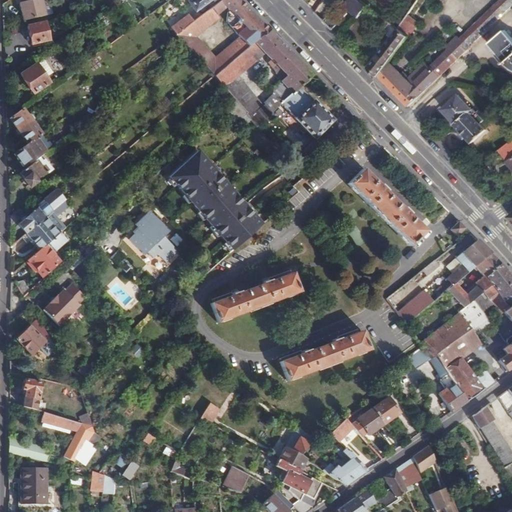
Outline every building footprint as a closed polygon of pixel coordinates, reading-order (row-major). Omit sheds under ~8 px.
[(16,0),(17,1),(20,1),(24,19),(46,15),(42,0),(16,0)] [(268,28),(247,6),(240,0),(219,0),(193,21),(176,34),(215,76),(268,28)] [(187,0),(195,9),(207,0),(187,0)] [(354,0),(350,0),(345,7),(358,18),(366,8),(354,0)] [(511,0),(499,0),(461,38),(470,48),(511,8),(511,6),(511,0)] [(337,9),(324,21),(333,31),(349,16),(345,11),(341,14),(337,9)] [(189,14),(171,27),(176,34),(193,21),(189,14)] [(45,21),(27,26),(31,43),(49,40),(45,21)] [(268,28),(215,76),(236,99),(248,111),(244,115),(249,121),(255,127),(280,104),(288,96),(284,91),(278,97),(274,93),(264,102),(266,103),(262,106),(238,75),(264,52),(275,64),(273,66),(282,81),(293,92),(299,86),(311,73),(290,51),(268,28)] [(369,67),(380,77),(390,64),(409,37),(396,29),(369,67)] [(398,72),(386,84),(393,91),(410,107),(470,48),(461,38),(451,29),(442,38),(449,44),(447,46),(450,49),(432,66),(428,61),(411,77),(405,71),(400,74),(398,72)] [(511,35),(507,30),(490,45),(511,69),(511,68),(511,35)] [(17,61),(5,64),(5,77),(30,60),(25,55),(17,61)] [(35,64),(19,75),(33,94),(49,82),(35,64)] [(380,77),(386,84),(398,72),(390,64),(380,77)] [(288,96),(280,104),(315,138),(332,120),(299,86),(293,92),(288,96)] [(476,111),(461,94),(445,108),(457,122),(455,124),(472,143),(487,129),(473,114),(476,111)] [(248,111),(236,99),(217,116),(233,135),(249,121),(244,115),(248,111)] [(9,117),(18,129),(33,118),(37,115),(34,110),(27,115),(22,108),(9,117)] [(33,118),(18,129),(28,142),(36,136),(40,133),(35,126),(38,124),(33,118)] [(28,142),(13,153),(22,165),(45,148),(42,145),(44,144),(43,140),(40,142),(36,136),(28,142)] [(511,139),(501,148),(511,161),(510,161),(511,163),(511,139)] [(54,144),(18,172),(29,184),(47,169),(43,164),(41,164),(40,165),(38,163),(57,148),(54,144)] [(194,153),(166,179),(169,184),(167,191),(168,194),(173,198),(181,196),(234,252),(263,227),(253,217),(252,218),(245,211),(246,209),(207,168),(206,169),(203,166),(204,164),(194,153)] [(362,169),(348,183),(410,245),(424,231),(407,214),(408,213),(403,208),(402,209),(384,191),(385,190),(380,185),(379,186),(362,169)] [(61,182),(52,189),(59,197),(63,194),(65,196),(69,193),(61,182)] [(71,196),(53,211),(58,217),(76,202),(71,196)] [(17,223),(26,234),(46,217),(53,211),(48,205),(41,210),(37,207),(17,223)] [(20,207),(11,214),(11,223),(25,212),(20,207)] [(167,232),(146,211),(132,226),(135,229),(130,234),(133,237),(127,243),(143,259),(146,255),(152,261),(157,256),(166,264),(177,253),(161,238),(167,232)] [(26,234),(22,238),(27,244),(32,240),(40,250),(46,246),(60,233),(46,217),(26,234)] [(465,227),(458,221),(450,229),(457,235),(465,227)] [(476,238),(451,261),(451,271),(452,272),(446,278),(451,284),(454,282),(474,265),(489,252),(483,246),(476,238)] [(40,250),(28,261),(42,277),(60,262),(52,253),(46,246),(40,250)] [(494,258),(489,252),(474,265),(482,274),(473,282),(475,284),(464,294),(454,282),(451,284),(446,289),(463,307),(473,300),(483,292),(489,285),(490,284),(484,278),(500,264),(494,258)] [(116,254),(108,262),(124,277),(130,270),(123,263),(122,261),(116,254)] [(511,277),(510,276),(500,264),(484,278),(490,284),(489,285),(510,306),(511,304),(511,277)] [(218,321),(298,291),(292,273),(270,281),(269,279),(262,282),(262,283),(239,292),(238,291),(231,294),(232,296),(211,303),(218,321)] [(511,304),(510,306),(489,285),(483,292),(504,311),(505,310),(511,318),(511,342),(509,345),(511,349),(511,304)] [(57,326),(78,304),(62,288),(41,310),(57,326)] [(423,291),(397,313),(405,325),(432,300),(423,291)] [(490,321),(473,300),(463,307),(419,343),(421,346),(429,357),(434,355),(467,400),(493,381),(486,371),(483,371),(475,377),(460,358),(481,341),(475,333),(490,321)] [(38,318),(16,340),(32,355),(44,342),(48,346),(52,343),(38,318)] [(288,379),(369,349),(362,331),(341,338),(340,337),(332,340),(333,341),(310,350),(309,349),(302,352),(302,353),(282,361),(288,379)] [(511,366),(511,349),(509,345),(504,349),(507,352),(498,359),(507,371),(509,369),(511,366)] [(429,357),(421,346),(415,350),(423,361),(428,357),(443,379),(441,381),(448,390),(440,395),(452,411),(457,407),(467,400),(434,355),(429,357)] [(25,364),(10,363),(10,374),(24,377),(25,364)] [(43,381),(24,377),(23,389),(27,390),(26,398),(27,398),(27,403),(38,405),(43,381)] [(232,389),(222,383),(200,418),(210,424),(232,389)] [(511,385),(497,396),(511,419),(511,385)] [(389,397),(372,407),(383,422),(399,411),(389,397)] [(484,406),(472,414),(505,466),(511,461),(511,455),(491,420),(493,419),(484,406)] [(383,422),(372,407),(358,417),(367,433),(383,422)] [(91,427),(43,413),(41,422),(76,434),(63,457),(72,463),(74,459),(81,463),(84,459),(86,461),(91,455),(89,453),(100,437),(93,432),(91,427)] [(330,431),(329,432),(338,440),(353,425),(345,417),(330,431)] [(326,435),(329,432),(330,431),(325,426),(319,432),(322,434),(323,433),(326,435)] [(148,434),(143,441),(150,446),(155,439),(148,434)] [(426,447),(433,463),(449,451),(443,435),(426,447)] [(42,448),(10,439),(9,453),(38,461),(42,448)] [(285,447),(278,460),(299,471),(304,463),(307,466),(310,462),(300,456),(309,446),(309,444),(311,442),(307,439),(305,442),(299,439),(292,451),(285,447)] [(345,447),(341,444),(336,450),(343,457),(333,467),(329,463),(322,471),(344,486),(350,482),(362,473),(366,470),(363,466),(353,455),(345,447)] [(410,458),(418,476),(418,477),(434,465),(433,463),(426,447),(419,451),(410,458)] [(357,452),(353,455),(363,466),(368,463),(357,452)] [(278,460),(271,456),(269,460),(270,462),(275,465),(275,466),(282,471),(278,478),(281,481),(281,483),(289,487),(287,491),(299,501),(303,495),(313,500),(321,483),(311,478),(309,481),(299,476),(300,475),(307,478),(309,476),(299,471),(278,460)] [(108,458),(96,474),(101,475),(114,479),(123,468),(108,458)] [(418,476),(410,458),(401,464),(393,470),(402,489),(418,476)] [(180,462),(176,459),(169,471),(183,476),(184,470),(179,469),(179,467),(179,465),(181,463),(180,462)] [(130,461),(121,474),(127,479),(136,466),(130,461)] [(511,461),(505,466),(503,467),(511,480),(511,478),(511,461)] [(232,467),(221,488),(239,493),(248,475),(232,467)] [(47,470),(20,470),(20,506),(47,506),(47,470)] [(393,470),(382,477),(394,499),(404,495),(402,489),(393,470)] [(101,475),(96,474),(90,472),(89,484),(101,485),(101,475)] [(447,496),(443,487),(426,494),(434,511),(442,508),(443,511),(454,511),(452,506),(447,496)] [(287,511),(293,506),(276,489),(260,505),(268,511),(287,511)] [(350,500),(336,510),(336,511),(365,511),(359,503),(369,496),(368,494),(365,489),(350,500)] [(447,496),(452,506),(455,505),(456,506),(465,502),(465,500),(469,498),(465,489),(447,496)] [(417,511),(411,497),(406,499),(411,511),(417,511)]
